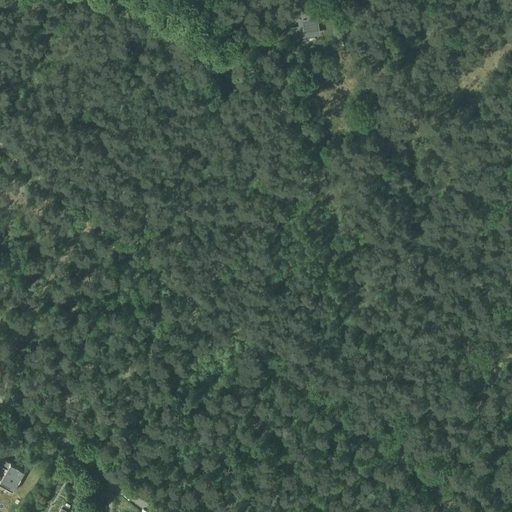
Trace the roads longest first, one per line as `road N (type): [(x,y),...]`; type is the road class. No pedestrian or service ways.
road 1 (track): [(433,483),(0,150)]
road 2 (unclassified): [(151,511),(0,392)]
road 3 (track): [(88,220),(0,371)]
road 4 (track): [(180,511),(267,360)]
road 5 (track): [(167,0),(248,36),(281,20),(293,4)]
